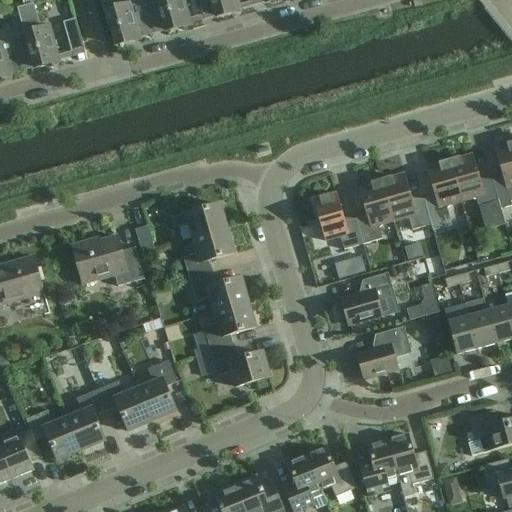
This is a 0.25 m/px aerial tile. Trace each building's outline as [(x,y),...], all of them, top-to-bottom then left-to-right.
[(152,23),(163,20),(156,0),(145,0),(120,7),(118,0),(100,0),(107,24),(110,24),(116,46),(140,39),(139,35),(154,30),(152,23)] [(156,0),(163,20),(166,32),(190,25),(183,0),(156,0)] [(210,0),(198,0),(201,9),(213,6),(210,0)] [(210,0),(213,6),(216,17),(240,10),(237,0),(210,0)] [(18,9),(25,34),(31,57),(34,69),(59,62),(49,27),(40,30),(33,5),(18,9)] [(82,43),(75,20),(63,23),(70,46),(82,43)] [(0,78),(9,76),(7,72),(23,67),(21,60),(31,57),(25,34),(0,40),(0,78)] [(503,178),(492,181),(499,206),(500,210),(511,207),(510,203),(511,202),(511,143),(494,148),(503,178)] [(472,155),(449,161),(461,203),(472,200),(477,201),(485,231),(504,225),(500,210),(499,206),(492,181),(481,184),(472,155)] [(435,198),(424,201),(431,226),(432,231),(452,226),(447,209),(450,206),(461,203),(449,161),(426,168),(435,198)] [(412,231),(431,226),(424,201),(413,204),(404,174),(381,181),(393,222),(404,219),(409,220),(412,231)] [(367,217),(356,220),(363,245),(382,240),(379,229),(383,225),(393,222),(381,181),(358,188),(367,217)] [(344,251),(363,245),(356,220),(345,223),(336,194),(313,201),(325,242),(336,239),(341,240),(344,251)] [(193,240),(227,230),(220,205),(172,219),(175,229),(189,225),(193,240)] [(142,254),(155,251),(148,227),(135,231),(142,254)] [(190,281),(212,274),(208,262),(234,255),(227,230),(193,240),(197,255),(183,259),(190,281)] [(118,287),(144,280),(135,249),(122,252),(117,237),(90,245),(89,242),(72,246),(83,286),(115,277),(118,287)] [(404,249),(408,262),(423,257),(420,244),(404,249)] [(1,307),(44,295),(33,257),(0,266),(0,310),(2,310),(1,307)] [(361,257),(334,265),(338,280),(366,272),(361,257)] [(508,263),(495,266),(498,275),(510,271),(508,263)] [(495,266),(483,269),(486,278),(498,275),(495,266)] [(469,273),(457,277),(459,285),(471,282),(469,273)] [(214,314),(248,304),(241,279),(215,286),(212,274),(190,281),(196,303),(210,299),(214,314)] [(359,295),(341,300),(349,327),(398,313),(387,274),(362,281),(366,293),(359,295)] [(457,277),(444,280),(447,289),(459,285),(457,277)] [(410,322),(440,313),(435,296),(424,299),(420,307),(407,310),(410,322)] [(477,350),(496,345),(487,312),(485,304),(484,300),(464,305),(477,350)] [(496,345),(511,340),(511,326),(507,307),(496,310),(494,302),(485,304),(487,312),(496,345)] [(255,329),(248,304),(214,314),(219,329),(205,333),(211,355),(233,348),(230,336),(255,329)] [(457,356),(477,350),(464,305),(444,311),(457,356)] [(155,312),(139,317),(143,329),(158,325),(155,312)] [(439,317),(424,321),(427,333),(443,328),(439,317)] [(398,371),(391,346),(406,341),(402,328),(378,335),(381,347),(356,354),(364,381),(398,371)] [(237,360),(233,348),(211,355),(217,377),(231,373),(236,388),(270,378),(262,353),(237,360)] [(7,356),(0,357),(0,370),(10,367),(7,356)] [(446,358),(434,361),(439,378),(451,375),(446,358)] [(153,384),(139,390),(152,423),(176,413),(166,388),(177,383),(169,362),(148,371),(153,384)] [(128,432),(152,423),(139,390),(124,396),(118,383),(97,391),(106,412),(118,408),(128,432)] [(95,417),(106,412),(97,391),(76,400),(82,413),(67,419),(81,452),(105,442),(95,417)] [(26,421),(30,431),(35,442),(47,437),(57,462),(81,452),(67,419),(53,425),(47,412),(26,421)] [(491,452),(511,446),(511,419),(498,423),(495,412),(468,419),(474,443),(468,444),(471,457),(491,452)] [(42,458),(35,442),(30,431),(0,443),(0,448),(13,480),(34,471),(31,463),(42,458)] [(388,441),(398,478),(403,498),(414,495),(411,486),(433,480),(426,453),(415,456),(409,435),(388,441)] [(387,480),(398,478),(388,441),(366,447),(372,468),(361,471),(368,498),(390,492),(387,480)] [(0,485),(13,480),(0,448),(0,485)] [(327,448),(306,456),(321,491),(331,487),(335,498),(357,489),(346,463),(335,468),(327,448)] [(327,505),(321,491),(306,456),(286,465),(294,484),(283,489),(292,511),(300,511),(315,506),(316,510),(327,505)] [(511,498),(511,471),(511,472),(508,460),(481,468),(487,491),(501,487),(504,500),(505,500),(511,498)] [(443,466),(435,468),(438,479),(450,476),(448,468),(443,466)] [(235,486),(245,511),(284,511),(276,493),(265,498),(257,477),(235,486)] [(455,479),(443,482),(446,495),(459,492),(455,479)] [(218,506),(207,511),(245,511),(235,486),(214,495),(218,506)]
